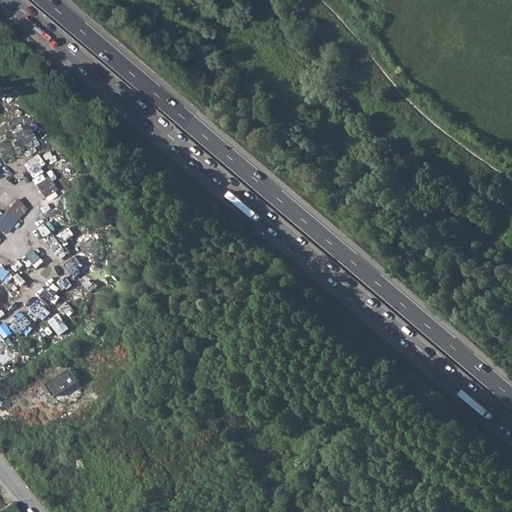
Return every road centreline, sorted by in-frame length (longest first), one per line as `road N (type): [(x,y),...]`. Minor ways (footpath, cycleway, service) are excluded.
road 1 (trunk): [(8,0),(511,428)]
road 2 (trunk): [(511,396),(44,0)]
